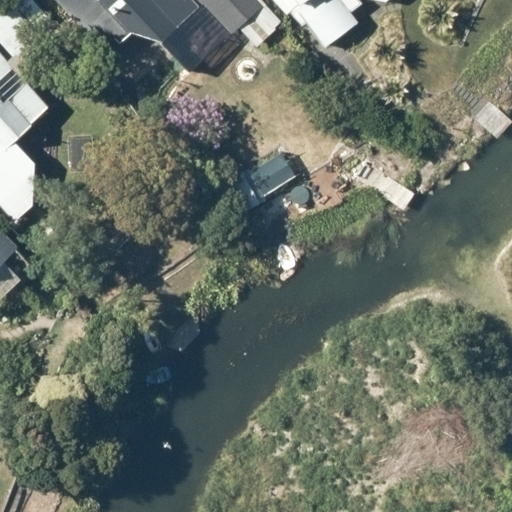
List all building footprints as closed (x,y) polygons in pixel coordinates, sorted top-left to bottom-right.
[(29,0),(10,0),(0,10),(0,36),(33,71),(67,38),(29,0)] [(47,0),(100,59),(131,31),(166,42),(208,4),(204,0),(47,0)] [(263,6),(257,0),(204,0),(208,4),(233,32),(263,6)] [(277,0),(289,13),(304,0),(277,0)] [(316,0),(303,10),(330,46),(361,24),(344,0),(316,0)] [(0,47),(0,200),(44,161),(20,135),(53,106),(0,47)] [(0,296),(36,261),(0,224),(0,296)]
